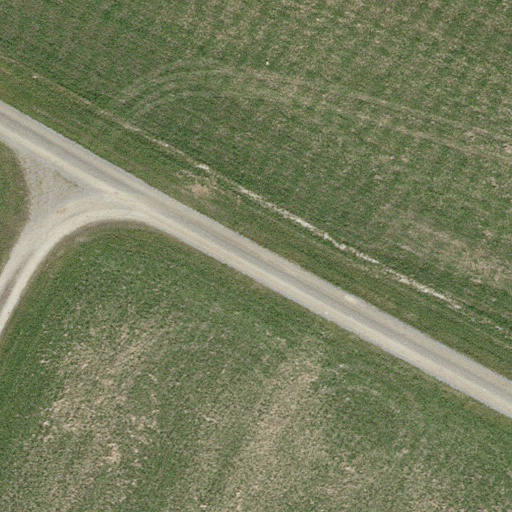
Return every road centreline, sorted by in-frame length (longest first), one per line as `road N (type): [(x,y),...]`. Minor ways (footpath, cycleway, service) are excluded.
road 1 (track): [(0,123),(511,400)]
road 2 (track): [(0,315),(72,166)]
